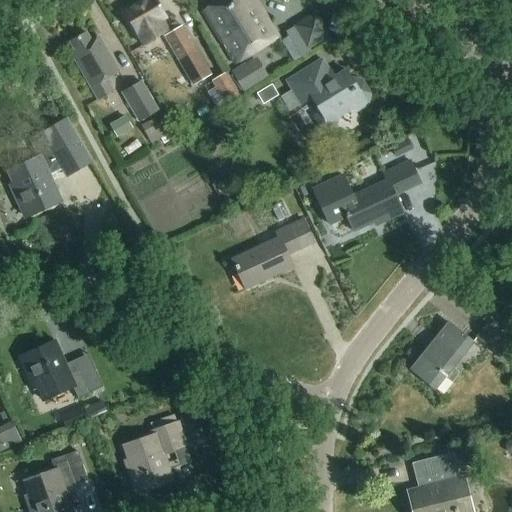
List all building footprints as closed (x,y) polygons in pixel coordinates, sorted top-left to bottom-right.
[(155,0),(147,0),(124,13),(125,16),(123,17),(127,23),(129,22),(137,36),(143,47),(163,36),(181,68),(191,86),(209,76),(195,51),(182,28),(170,35),(162,22),(167,19),(155,0)] [(236,64),(279,38),(256,0),(222,0),(204,11),(236,64)] [(328,35),(316,15),(295,27),(307,48),(328,35)] [(119,75),(115,69),(99,40),(91,45),(85,36),(71,44),(76,52),(72,54),(99,101),(114,92),(108,81),(119,75)] [(268,78),(255,58),(232,73),(244,93),(268,78)] [(289,82),(295,91),(283,98),(290,110),(302,103),(303,104),(314,98),(323,115),(317,118),(325,132),(337,124),(339,113),(347,108),(358,111),(368,105),(370,94),(362,82),(351,79),(347,73),(336,80),(334,76),(332,77),(323,61),(289,82)] [(240,97),(227,75),(212,83),(225,105),(240,97)] [(157,113),(140,84),(122,94),(138,123),(157,113)] [(272,85),(257,94),(263,104),(264,105),(279,97),(272,85)] [(125,117),(110,126),(117,138),(132,129),(125,117)] [(66,180),(92,166),(66,121),(40,136),(42,142),(31,147),(37,160),(9,173),(19,197),(15,199),(25,222),(59,206),(47,178),(61,171),(66,180)] [(154,128),(150,121),(141,126),(150,144),(164,136),(159,125),(154,128)] [(126,168),(161,237),(221,206),(186,137),(126,168)] [(397,158),(414,150),(408,137),(391,145),(397,158)] [(389,182),(355,198),(346,178),(317,192),(333,226),(349,218),(355,232),(384,219),(385,222),(404,213),(397,197),(421,186),(411,162),(385,174),(389,182)] [(288,257),(314,245),(304,221),(276,235),(278,240),(232,261),(245,290),(293,268),(288,257)] [(468,350),(474,343),(451,325),(431,349),(430,348),(411,371),(444,397),(462,375),(449,364),(464,347),(468,350)] [(479,340),(510,365),(511,361),(511,349),(509,347),(511,343),(511,342),(490,325),(479,340)] [(81,398),(93,393),(80,364),(67,370),(55,343),(21,359),(31,381),(35,379),(46,401),(76,388),(81,398)] [(66,428),(89,419),(85,410),(63,418),(66,428)] [(20,419),(0,426),(0,446),(2,451),(28,440),(20,419)] [(162,454),(184,447),(177,424),(151,433),(153,437),(123,447),(131,472),(128,473),(136,496),(172,483),(162,454)] [(78,453),(66,457),(76,485),(88,481),(78,453)] [(418,511),(470,511),(455,454),(449,456),(449,457),(415,466),(422,491),(413,493),(418,511)] [(70,511),(63,491),(76,487),(68,463),(53,467),(55,472),(25,482),(33,507),(29,508),(30,511),(70,511)]
